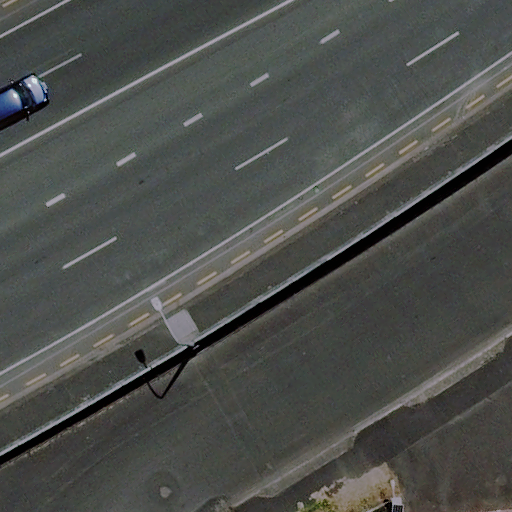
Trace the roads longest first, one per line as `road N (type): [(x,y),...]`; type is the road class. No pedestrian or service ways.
road 1 (unclassified): [(82,511),(511,219)]
road 2 (secondary): [(0,157),(297,0)]
